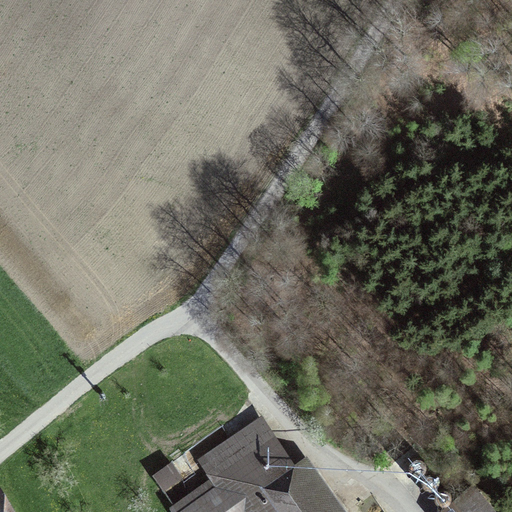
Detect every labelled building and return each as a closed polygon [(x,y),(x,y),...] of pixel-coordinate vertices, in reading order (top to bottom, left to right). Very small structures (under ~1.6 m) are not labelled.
[(347,511),(307,453),(294,462),(261,413),(196,458),(209,477),(168,505),(172,511),(347,511)] [(418,456),(413,458),(410,461),(410,466),(412,470),(416,473),(421,473),(425,470),(426,466),(426,461),(423,457),(418,456)] [(182,476),(171,461),(152,474),(163,490),(182,476)] [(430,472),(426,473),(423,477),(422,481),(424,486),(428,488),(433,488),(437,486),(439,481),(438,476),(435,473),(430,472)] [(16,511),(0,483),(0,511),(16,511)] [(497,511),(474,483),(438,511),(497,511)] [(442,487),(437,489),(434,493),(434,497),(436,502),(440,504),(445,504),(449,501),(450,497),(450,492),(446,489),(442,487)]
